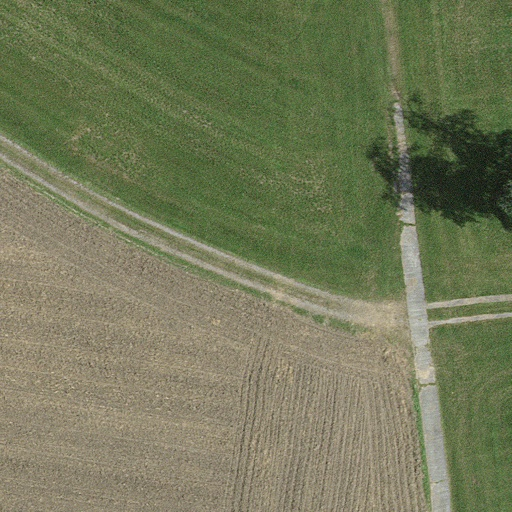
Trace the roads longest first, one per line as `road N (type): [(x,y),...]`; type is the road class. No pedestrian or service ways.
road 1 (track): [(429,323),(280,294),(69,200),(0,156)]
road 2 (track): [(398,0),(429,323)]
road 3 (track): [(429,323),(443,511)]
